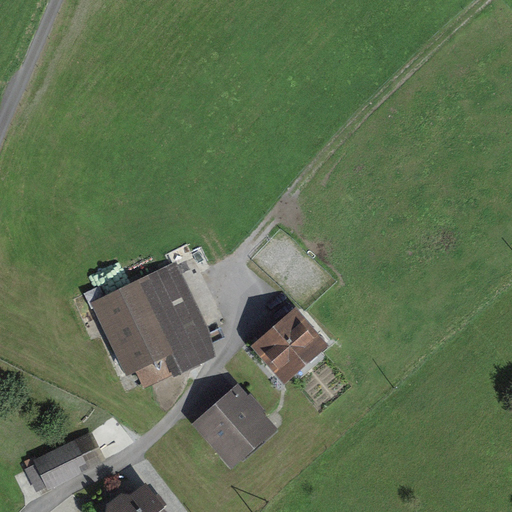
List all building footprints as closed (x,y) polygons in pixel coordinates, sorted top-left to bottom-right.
[(175,263),(90,303),(125,375),(135,371),(142,386),(143,388),(151,385),(171,375),(173,378),(216,358),(208,332),(175,263)] [(296,308),(251,346),(282,382),(327,344),(296,308)] [(277,430),(238,384),(194,422),(193,423),(231,469),(277,430)] [(105,462),(91,432),(33,460),(35,464),(46,488),(47,490),(105,462)] [(46,488),(35,464),(25,469),(36,492),(46,488)] [(165,511),(145,485),(107,511),(165,511)]
